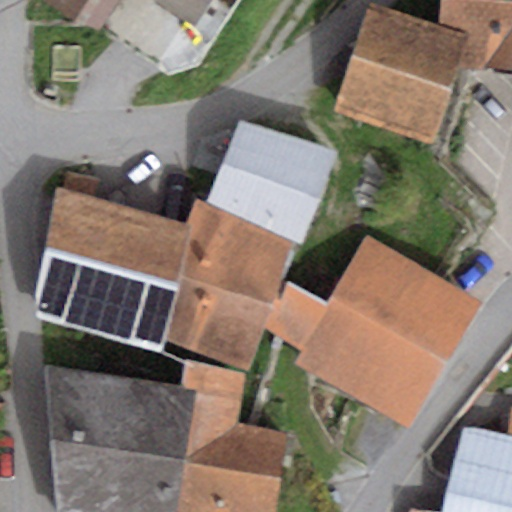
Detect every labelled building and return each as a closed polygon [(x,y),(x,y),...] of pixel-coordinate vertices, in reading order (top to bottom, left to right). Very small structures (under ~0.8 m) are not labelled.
[(39,0),(95,35),(116,0),(39,0)] [(151,0),(196,28),(214,0),(151,0)] [(511,0),(442,0),(441,28),(470,37),(459,71),(511,74),(511,0)] [(441,28),(369,5),(335,111),(435,143),(459,71),(470,37),(441,28)] [(336,160),(240,125),(203,208),(295,253),(303,256),(336,160)] [(185,231),(55,193),(33,318),(159,361),(164,345),(192,233),(185,231)] [(203,208),(194,204),(185,231),(192,233),(164,345),(248,379),(265,334),(283,285),(295,253),(203,208)] [(483,310),(368,238),(327,309),(312,301),(283,285),(265,334),(290,348),(302,355),(294,367),(408,435),(483,310)] [(195,398),(177,511),(273,511),(286,441),(236,426),(244,381),(186,367),(180,396),(195,398)] [(180,396),(46,370),(55,511),(177,511),(195,398),(180,396)] [(507,438),(462,430),(442,511),(511,511),(511,409),(507,438)]
